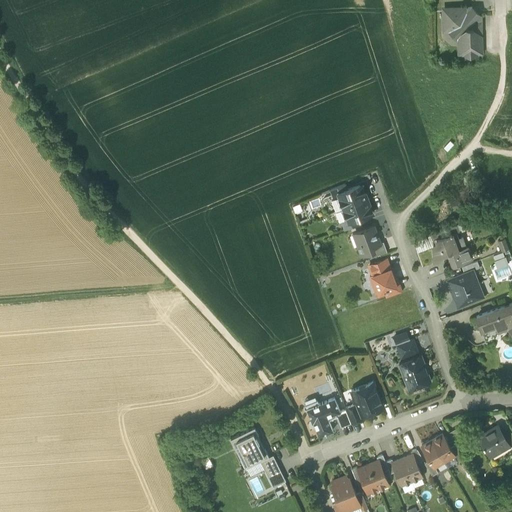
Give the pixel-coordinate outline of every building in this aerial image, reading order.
[(470,7),(461,7),(461,10),(443,11),(444,31),(449,31),(457,39),(458,54),(464,54),(466,52),(470,56),(474,52),(476,54),(482,53),(481,16),(470,7)] [(454,139),(444,147),(447,151),(457,142),(454,139)] [(478,169),(471,172),(475,183),(482,180),(478,169)] [(344,184),(330,190),(333,198),(338,196),(337,193),(347,190),(344,184)] [(347,190),(337,193),(338,196),(343,208),(367,199),(362,184),(347,190)] [(474,187),(450,195),(455,209),(479,200),(474,187)] [(367,199),(343,208),(347,219),(348,222),(357,219),(372,213),(367,199)] [(357,219),(348,222),(347,219),(341,221),(345,230),(360,224),(357,219)] [(456,224),(444,229),(447,235),(452,234),(456,232),(459,231),(456,224)] [(373,226),(353,233),(361,254),(372,251),(374,250),(373,246),(380,244),(379,243),(373,226)] [(444,229),(430,234),(432,240),(436,238),(442,237),(447,235),(444,229)] [(430,234),(413,240),(417,251),(432,245),(436,243),(436,238),(432,240),(430,234)] [(447,235),(442,237),(436,238),(436,243),(432,245),(434,258),(442,257),(442,254),(447,252),(456,249),(452,241),(454,240),(452,234),(447,235)] [(458,238),(454,240),(452,241),(456,249),(466,245),(465,245),(462,237),(463,237),(462,237),(458,238)] [(380,244),(373,246),(374,250),(372,251),(374,256),(387,252),(383,241),(379,243),(380,244)] [(456,249),(447,252),(451,264),(470,257),(466,245),(456,249)] [(386,258),(369,265),(372,274),(369,275),(376,293),(384,290),(396,285),(393,278),(396,277),(392,267),(389,268),(386,258)] [(477,260),(462,266),(464,272),(473,269),(473,270),(480,267),(477,260)] [(464,272),(447,279),(453,296),(457,295),(460,305),(479,297),(473,280),(477,279),(473,270),(473,269),(464,272)] [(396,285),(384,290),(386,297),(401,291),(396,277),(393,278),(396,285)] [(511,303),(477,316),(481,329),(509,319),(511,322),(511,303)] [(511,322),(509,319),(481,329),(486,342),(511,332),(511,322)] [(412,338),(397,344),(401,356),(417,350),(412,338)] [(420,354),(413,357),(413,356),(411,357),(399,362),(408,388),(430,380),(427,373),(426,373),(424,368),(425,367),(420,354)] [(373,381),(351,390),(356,403),(361,415),(362,415),(383,406),(373,381)] [(334,397),(306,408),(312,422),(313,422),(318,436),(332,430),(328,419),(336,416),(335,413),(339,411),(334,397)] [(361,415),(356,403),(345,407),(345,409),(351,423),(363,418),(362,415),(361,415)] [(345,409),(339,411),(335,413),(336,416),(341,427),(351,423),(345,409)] [(498,424),(486,431),(486,432),(479,436),(483,444),(484,446),(489,454),(501,447),(499,444),(506,440),(507,440),(503,434),(498,424)] [(254,428),(230,439),(238,454),(241,453),(236,441),(253,432),(255,437),(256,436),(256,437),(258,436),(254,428)] [(511,433),(510,430),(503,434),(507,440),(506,440),(509,446),(511,444),(511,433)] [(253,432),(236,441),(241,453),(244,458),(247,464),(264,456),(258,443),(259,442),(256,437),(256,436),(255,437),(253,432)] [(450,447),(442,432),(432,438),(444,459),(454,454),(454,453),(450,447)] [(444,459),(432,438),(421,444),(430,459),(433,465),(434,465),(444,459)] [(268,457),(265,449),(263,450),(259,442),(258,443),(264,456),(247,464),(244,458),(241,460),(245,469),(260,461),(268,457)] [(463,456),(455,444),(450,447),(454,453),(454,454),(457,460),(463,456)] [(416,448),(410,450),(411,453),(412,453),(416,462),(423,459),(416,448)] [(411,453),(402,457),(411,480),(422,476),(416,462),(412,453),(411,453)] [(382,454),(376,456),(377,459),(378,459),(383,471),(388,468),(385,461),(382,454)] [(285,480),(273,455),(268,457),(272,465),(276,463),(284,481),(285,480)] [(268,457),(260,461),(264,469),(272,465),(268,457)] [(393,461),(392,461),(395,470),(401,484),(411,480),(402,457),(393,461)] [(391,458),(385,461),(388,468),(390,473),(395,470),(392,461),(393,461),(391,458)] [(377,459),(368,463),(377,488),(388,483),(383,471),(378,459),(377,459)] [(430,459),(424,462),(432,474),(437,471),(434,465),(433,465),(430,459)] [(272,465),(264,469),(273,487),(285,481),(285,480),(284,481),(276,463),(272,465)] [(358,467),(357,467),(363,482),(367,492),(377,488),(368,463),(358,467)] [(363,482),(357,467),(358,467),(357,465),(351,468),(358,485),(363,482)] [(355,494),(348,477),(346,478),(345,475),(338,478),(351,509),(359,505),(360,505),(355,494)] [(342,511),(351,509),(338,478),(332,481),(333,484),(331,485),(338,502),(341,511),(342,511)] [(368,509),(361,492),(355,494),(360,505),(359,505),(362,511),(368,509)] [(341,511),(338,502),(332,504),(335,511),(341,511)]
